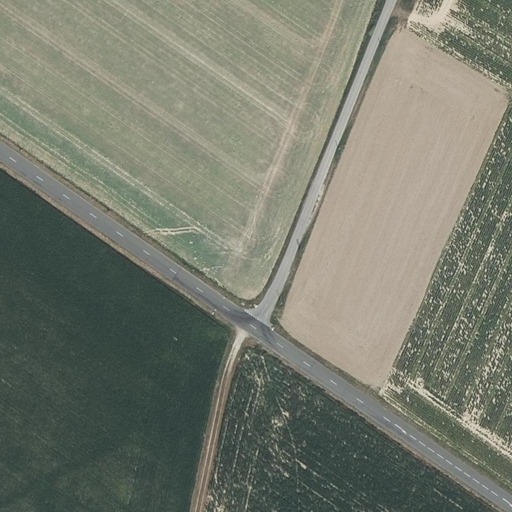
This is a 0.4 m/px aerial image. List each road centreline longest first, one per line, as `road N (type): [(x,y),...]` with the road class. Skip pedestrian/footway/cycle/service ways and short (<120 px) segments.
road 1 (unclassified): [(255,328),(387,0)]
road 2 (tertiary): [(255,328),(511,510)]
road 3 (tertiary): [(0,151),(255,328)]
road 4 (track): [(194,511),(222,373),(255,328)]
